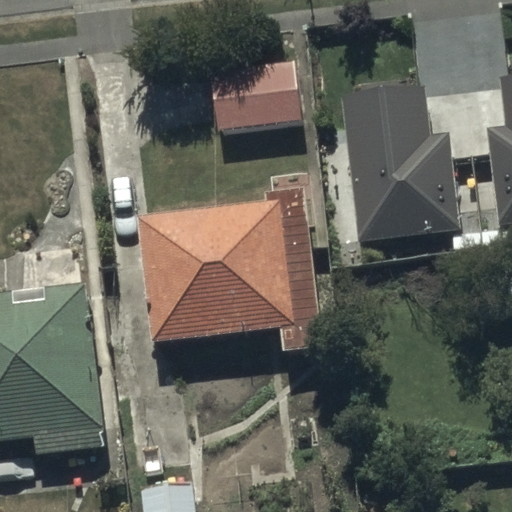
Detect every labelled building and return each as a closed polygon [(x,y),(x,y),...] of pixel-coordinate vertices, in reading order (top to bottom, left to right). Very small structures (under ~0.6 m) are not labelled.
[(220,75),(227,140),(302,133),(296,68),(220,75)] [(511,74),(501,76),(507,124),(487,126),(499,226),(511,224),(511,74)] [(422,85),(340,95),(356,242),(460,230),(449,132),(428,135),(422,85)] [(312,208),(145,228),(161,355),(290,340),(293,362),(330,358),(312,208)] [(511,264),(483,269),(492,325),(511,321),(511,264)] [(56,315),(25,319),(23,302),(0,304),(0,450),(46,445),(48,462),(115,453),(95,289),(53,294),(56,315)] [(206,511),(205,487),(153,490),(153,511),(206,511)]
